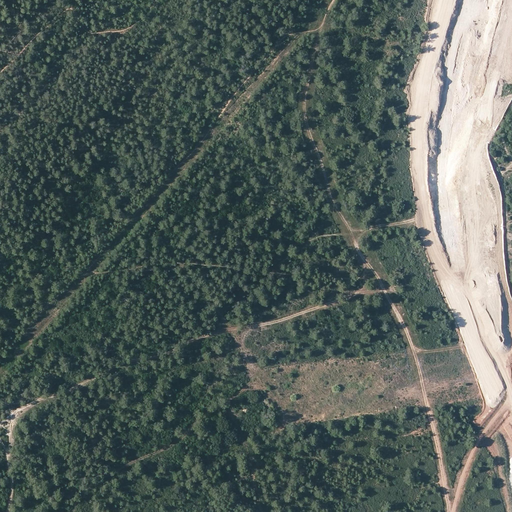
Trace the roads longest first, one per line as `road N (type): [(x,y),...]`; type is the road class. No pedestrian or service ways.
road 1 (track): [(10,459),(14,415),(50,394),(184,342),(382,288)]
road 2 (primary): [(476,0),(453,121),(455,193),(511,414)]
road 3 (track): [(451,511),(465,462),(511,390)]
